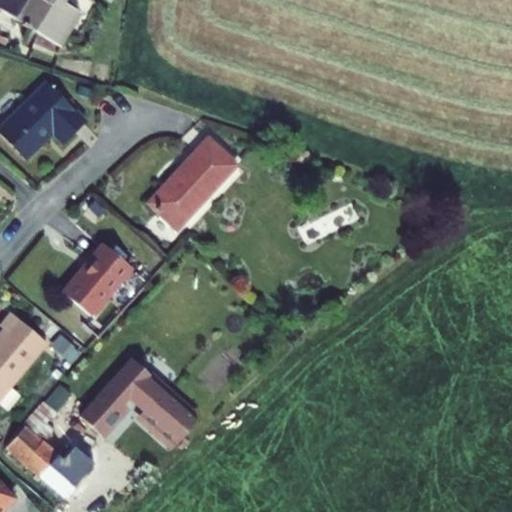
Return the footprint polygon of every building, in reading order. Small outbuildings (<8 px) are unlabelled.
[(0,0),(0,12),(51,46),(73,13),(53,0),(0,0)] [(51,142),(59,150),(84,124),(48,91),(3,139),(31,164),(51,142)] [(161,201),(184,224),(238,167),(215,143),(161,201)] [(71,290),(98,317),(144,270),(116,244),(71,290)] [(0,341),(0,390),(6,396),(58,338),(22,306),(10,319),(16,324),(0,341)] [(90,405),(114,426),(138,399),(133,394),(140,386),(150,394),(146,398),(182,432),(206,405),(143,347),(90,405)] [(20,438),(75,486),(104,453),(83,434),(68,449),(36,421),(20,438)] [(0,469),(0,508),(19,490),(0,469)]
